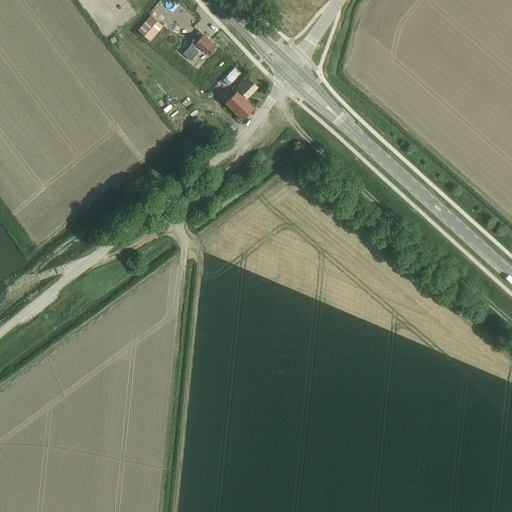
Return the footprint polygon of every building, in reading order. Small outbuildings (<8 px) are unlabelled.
[(168,25),(175,18),(171,14),(164,20),(168,25)] [(151,16),(138,31),(150,42),(163,27),(151,16)] [(210,55),(210,54),(217,47),(199,31),(193,39),(195,40),(183,55),(191,62),(199,53),(194,48),(197,45),(210,55)] [(247,98),(258,88),(246,77),(236,87),(247,98)] [(243,120),(254,109),(239,93),(227,105),(243,120)]
